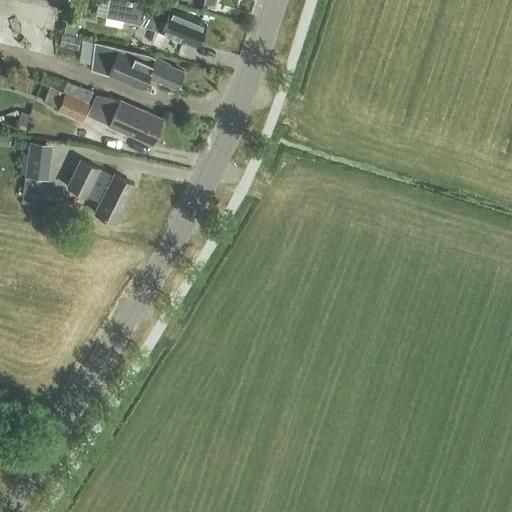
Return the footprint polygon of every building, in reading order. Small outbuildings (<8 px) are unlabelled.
[(139,14),(141,0),(108,0),(107,8),(139,14)] [(194,44),(204,21),(151,0),(147,0),(139,20),(157,28),(160,29),(159,30),(180,38),(194,44)] [(77,17),(66,14),(62,31),(73,34),(77,17)] [(157,28),(151,43),(174,53),(180,38),(159,30),(160,29),(157,28)] [(175,87),(183,70),(166,63),(167,62),(143,51),(140,50),(94,40),(91,67),(140,88),(145,75),(153,79),(154,77),(175,87)] [(92,90),(67,81),(64,90),(50,84),(43,100),(58,106),(57,110),(81,119),(92,90)] [(108,123),(107,125),(151,145),(163,117),(118,98),(118,100),(109,96),(95,93),(86,113),(108,123)] [(23,133),(28,112),(19,110),(14,131),(23,133)] [(0,144),(7,146),(9,134),(0,132),(0,144)] [(47,179),(52,143),(30,141),(28,153),(22,152),(19,173),(25,173),(24,176),(47,179)] [(113,175),(80,157),(66,183),(99,200),(93,211),(113,221),(133,183),(114,173),(113,175)]
